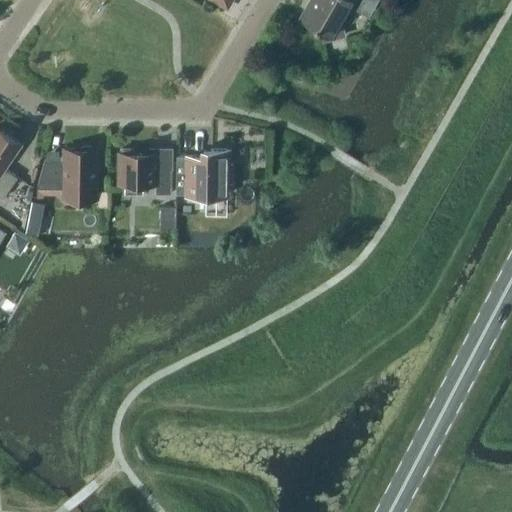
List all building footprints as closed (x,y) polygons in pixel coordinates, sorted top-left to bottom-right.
[(309,0),(300,17),(321,29),(324,39),(345,34),(341,18),(349,4),(362,12),(367,3),(374,7),(378,0),(309,0)] [(0,128),(0,195),(4,198),(18,176),(5,167),(22,143),(0,128)] [(83,146),(81,148),(64,147),(64,159),(45,159),(37,188),(64,188),(64,192),(95,192),(96,192),(96,190),(97,148),(93,148),(91,146),(83,146)] [(135,152),(135,148),(122,148),(122,152),(119,152),(119,182),(125,182),(125,192),(144,193),(144,182),(156,182),(156,193),(171,193),(172,167),(157,167),(157,152),(135,152)] [(228,149),(204,149),(204,156),(177,155),(176,193),(228,194),(228,180),(232,180),(232,164),(228,164),(228,149)] [(175,226),(175,206),(160,206),(160,226),(175,226)] [(20,253),(28,240),(15,232),(7,245),(20,253)]
